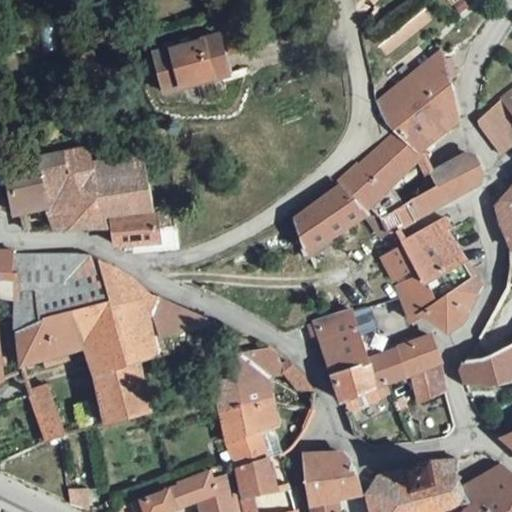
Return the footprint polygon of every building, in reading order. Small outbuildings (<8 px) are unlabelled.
[(390,26),(384,18),(366,31),(385,57),(434,21),(421,4),(390,26)] [(223,76),(218,56),(225,54),(220,35),(154,53),(165,92),(223,76)] [(391,131),(394,135),(417,156),(457,122),(458,116),(452,76),(439,51),(377,99),(383,113),(391,131)] [(225,54),(218,56),(223,76),(231,74),(225,54)] [(511,89),(503,96),(511,109),(511,89)] [(475,123),(497,151),(511,136),(511,109),(503,96),(475,123)] [(417,156),(394,135),(338,178),(342,183),(364,216),(370,209),(386,227),(394,220),(378,198),(419,158),(417,156)] [(20,216),(26,215),(51,210),(55,232),(107,229),(106,215),(150,208),(144,153),(95,160),(90,144),(13,162),(20,216)] [(437,185),(395,207),(403,221),(477,179),(481,173),(481,166),(478,160),(474,155),(473,155),(464,156),(431,171),(437,185)] [(293,217),(309,254),(364,216),(342,183),(293,217)] [(511,251),(511,187),(498,202),(496,208),(497,217),(511,251)] [(370,209),(364,216),(378,233),(386,227),(370,209)] [(111,217),(116,247),(156,240),(151,211),(111,217)] [(417,271),(434,300),(471,274),(455,245),(446,231),(439,219),(400,241),(417,271)] [(417,271),(400,241),(376,256),(394,284),(417,271)] [(0,367),(0,297),(14,298),(13,251),(0,251),(0,380),(2,379),(0,367)] [(90,255),(76,251),(13,251),(14,298),(13,329),(43,314),(120,294),(118,285),(122,272),(90,255)] [(412,322),(423,317),(434,300),(417,271),(394,284),(398,298),(412,322)] [(475,279),(471,274),(434,300),(423,317),(447,330),(459,325),(475,279)] [(158,352),(154,334),(207,320),(137,288),(120,294),(43,314),(13,329),(19,369),(81,346),(101,421),(148,409),(136,358),(158,352)] [(374,306),(352,313),(358,335),(380,328),(374,306)] [(312,320),(327,369),(365,357),(358,335),(352,313),(350,308),(312,320)] [(373,383),(382,380),(409,371),(436,363),(428,338),(420,340),(365,357),(373,383)] [(260,392),(258,378),(282,374),(296,389),(311,388),(291,364),(272,345),(254,350),(241,353),(245,373),(217,378),(222,401),(260,392)] [(499,385),(511,380),(511,346),(490,357),(465,360),(460,369),(466,386),(499,385)] [(350,401),(376,392),(373,383),(365,357),(327,369),(336,396),(347,393),(350,401)] [(445,392),(436,363),(409,371),(418,400),(445,392)] [(373,383),(376,392),(386,390),(382,380),(373,383)] [(56,436),(63,434),(46,382),(28,387),(45,440),(56,436)] [(304,426),(280,418),(275,397),(272,389),(260,392),(222,401),(223,408),(224,416),(230,443),(235,474),(239,494),(290,480),(284,452),(304,426)] [(384,405),(388,415),(395,412),(391,403),(384,405)] [(511,432),(502,437),(511,445),(511,432)] [(339,450),(310,451),(305,455),(308,477),(312,500),(337,495),(356,490),(349,462),(339,450)] [(369,476),(370,483),(361,484),(361,494),(369,495),(372,511),(438,511),(460,502),(463,480),(452,483),(449,476),(448,469),(450,461),(432,460),(369,476)] [(511,511),(511,472),(498,460),(463,480),(460,502),(456,511),(511,511)] [(119,511),(160,511),(198,499),(212,478),(210,470),(176,482),(138,497),(136,503),(119,509),(119,511)] [(242,511),(239,494),(235,474),(212,478),(198,499),(201,511),(242,511)] [(314,511),(312,500),(308,477),(299,479),(290,480),(296,511),(314,511)] [(239,494),(242,511),(296,511),(290,480),(239,494)] [(340,511),(337,495),(312,500),(314,511),(340,511)]
